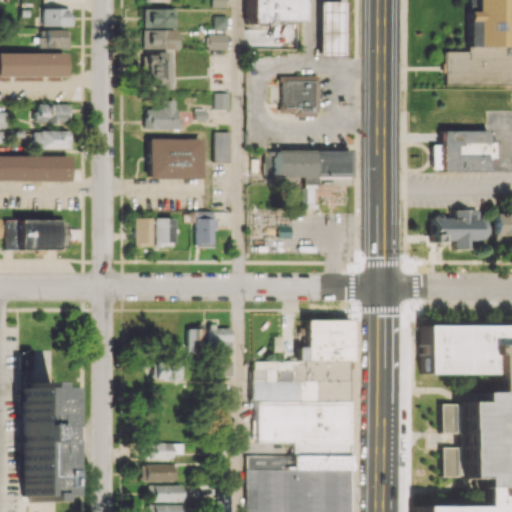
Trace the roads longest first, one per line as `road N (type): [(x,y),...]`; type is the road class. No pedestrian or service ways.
road 1 (secondary): [(382,0),(379,511)]
road 2 (residential): [(104,0),(103,511)]
road 3 (residential): [(381,287),(0,286)]
road 4 (residential): [(511,287),(381,287)]
